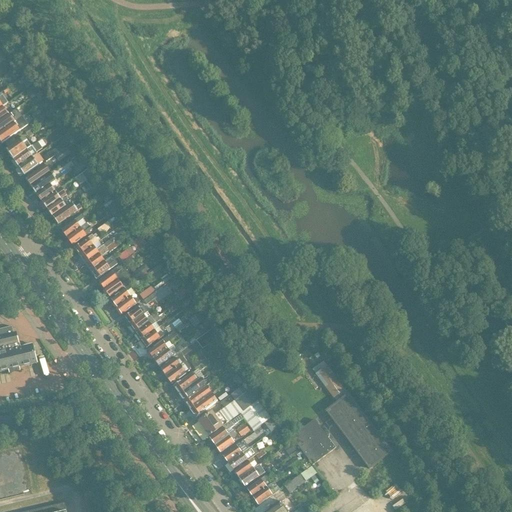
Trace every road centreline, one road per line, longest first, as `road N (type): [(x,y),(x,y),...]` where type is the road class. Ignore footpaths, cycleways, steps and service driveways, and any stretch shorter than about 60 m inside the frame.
road 1 (residential): [(225,511),(32,248)]
road 2 (secondary): [(198,511),(16,260)]
road 3 (unknown): [(405,0),(423,35),(511,88)]
road 4 (unknown): [(511,162),(488,213),(511,278)]
